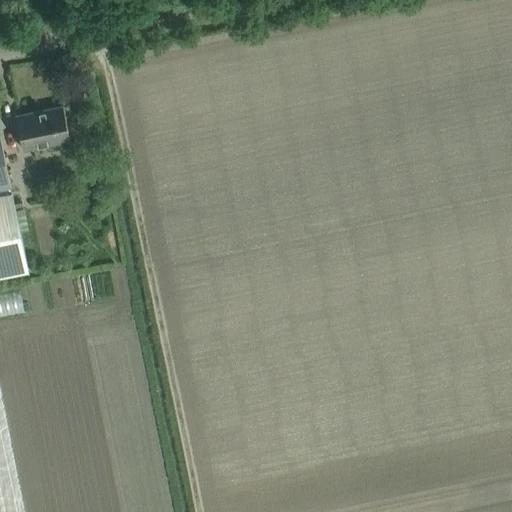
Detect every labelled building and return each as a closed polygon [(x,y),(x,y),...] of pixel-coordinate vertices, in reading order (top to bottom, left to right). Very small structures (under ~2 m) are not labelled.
[(511,38),(481,44),(483,59),(445,65),(447,75),(511,64),(511,38)] [(378,83),(136,113),(143,174),(207,166),(206,157),(229,154),(226,129),(245,127),(248,148),(279,145),(274,110),(410,93),(408,75),(378,79),(378,83)] [(16,115),(23,149),(70,139),(63,105),(16,115)] [(153,210),(157,231),(511,166),(511,110),(146,177),(152,210),(153,210)] [(0,188),(7,187),(10,186),(0,137),(0,188)] [(7,187),(0,188),(0,275),(28,269),(11,191),(8,192),(7,187)] [(511,206),(166,272),(170,294),(511,230),(511,206)] [(511,240),(172,297),(181,347),(511,291),(511,240)]
